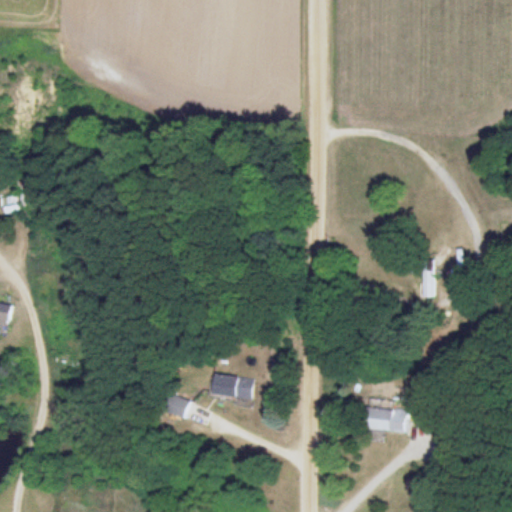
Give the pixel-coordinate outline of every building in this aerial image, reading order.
[(33,206),(25,178),(17,180),(21,194),(3,198),(7,213),(33,206)] [(422,297),(435,297),(435,261),(422,261),(422,297)] [(14,311),(2,302),(0,303),(0,321),(4,325),(14,311)] [(258,379),(221,375),(219,395),(256,399),(258,379)] [(374,431),(415,432),(415,409),(396,408),(396,401),(376,401),(374,431)]
